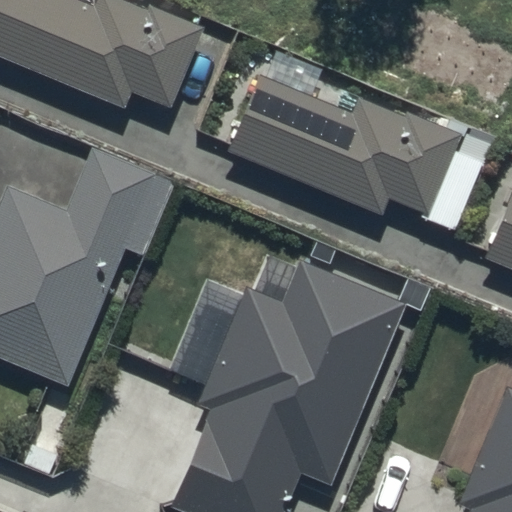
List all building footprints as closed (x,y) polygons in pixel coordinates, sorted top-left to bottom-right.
[(62,0),(0,0),(0,62),(119,113),(126,96),(162,111),(196,30),(143,7),(140,13),(108,0),(93,0),(89,11),(62,0)] [(511,54),(414,14),(389,74),(499,120),(511,90),(511,54)] [(254,80),(223,155),(379,220),(385,204),(422,220),(455,141),(398,117),(397,120),(354,102),(346,119),(254,80)] [(2,193),(0,198),(0,364),(64,392),(122,254),(140,262),(172,186),(87,150),(59,217),(2,193)] [(511,192),(481,264),(511,277),(511,192)]
